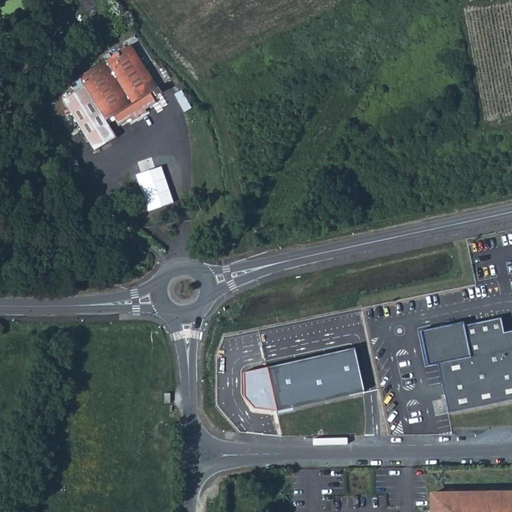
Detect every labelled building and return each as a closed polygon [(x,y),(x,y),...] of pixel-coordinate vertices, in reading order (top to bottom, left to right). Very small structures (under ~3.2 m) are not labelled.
[(63,102),(85,135),(97,152),(118,138),(107,122),(114,118),(120,127),(131,120),(133,122),(146,113),(145,111),(156,103),(150,94),(152,92),(155,96),(160,93),(130,47),(80,80),(85,87),(63,102)] [(162,167),(136,176),(148,212),(174,204),(162,167)] [(427,366),(437,364),(443,388),(448,413),(511,399),(511,330),(502,333),(500,320),(463,328),(463,326),(420,334),(427,366)] [(335,353),(245,373),(244,396),(254,408),(277,411),(365,391),(353,350),(335,353)] [(431,511),(511,511),(511,493),(431,495),(431,511)]
